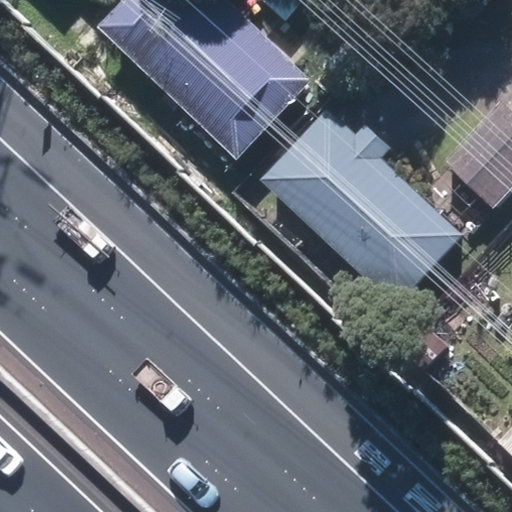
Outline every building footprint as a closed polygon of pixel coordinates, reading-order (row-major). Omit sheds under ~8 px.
[(247,0),(136,0),(111,26),(248,159),(327,78),(247,0)] [(511,107),(504,101),(452,162),(504,207),(511,198),(511,107)] [(364,136),(338,110),(273,176),(402,304),(470,236),(391,158),(400,148),(377,124),(364,136)] [(511,292),(511,240),(454,301),(480,326),(511,292)] [(511,431),(503,441),(511,449),(511,431)]
